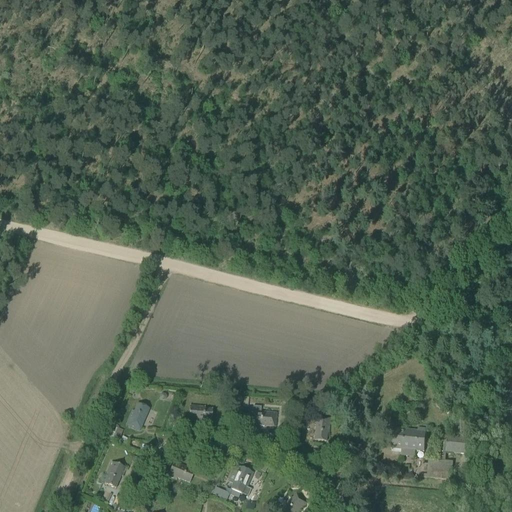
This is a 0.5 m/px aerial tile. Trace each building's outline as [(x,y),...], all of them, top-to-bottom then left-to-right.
[(133,411),(126,426),(139,432),(149,409),(138,405),(134,412),(133,411)] [(188,422),(197,423),(198,421),(211,422),(212,410),(205,410),(205,408),(189,406),(188,422)] [(251,426),(275,428),(276,414),(260,413),(261,408),(253,407),(251,426)] [(326,435),(328,435),(330,419),(316,418),(314,442),(326,443),(326,435)] [(114,427),(110,437),(118,441),(123,431),(114,427)] [(391,449),(424,452),(426,430),(418,429),(418,432),(392,429),(391,449)] [(446,453),(474,456),(475,440),(447,437),(446,453)] [(137,459),(135,464),(140,467),(143,461),(143,459),(138,457),(137,459)] [(427,479),(451,481),(453,463),(429,461),(427,479)] [(187,470),(188,468),(174,462),(168,477),(176,481),(177,479),(189,484),(194,473),(187,470)] [(104,485),(115,490),(120,477),(122,478),(126,469),(111,463),(105,477),(107,478),(104,485)] [(246,489),(253,474),(240,468),(230,491),(248,498),(251,491),(246,489)] [(298,511),(306,504),(297,494),(279,511),(280,511),(298,511)]
